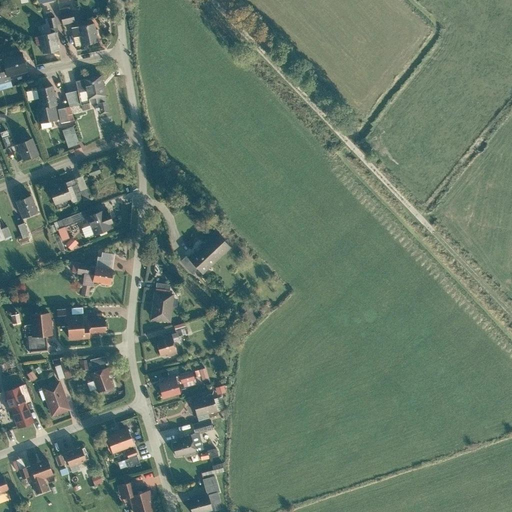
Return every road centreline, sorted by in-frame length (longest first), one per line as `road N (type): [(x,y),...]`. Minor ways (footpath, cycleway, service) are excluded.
road 1 (track): [(207,0),(511,321)]
road 2 (residential): [(142,404),(132,331),(144,194),(137,135)]
road 3 (residential): [(142,404),(0,457)]
road 4 (residential): [(137,135),(0,187)]
